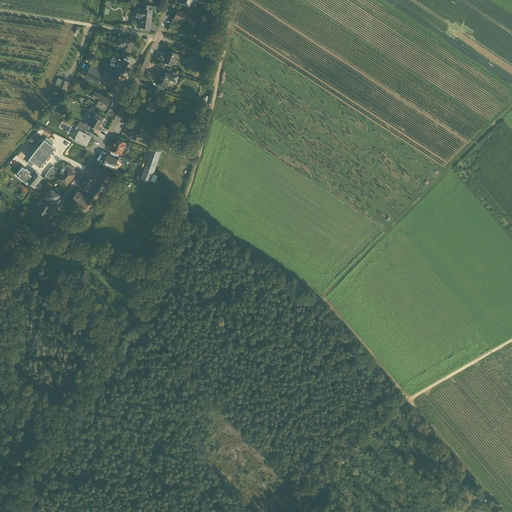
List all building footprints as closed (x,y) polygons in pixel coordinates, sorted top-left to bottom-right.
[(140,27),(149,28),(151,18),(150,18),(151,15),(152,15),(152,10),(153,10),(149,9),(149,5),(146,5),(145,9),(142,9),(138,8),(137,14),(137,15),(139,15),(141,15),(140,27)] [(189,25),(195,27),(199,19),(192,16),(193,15),(185,12),(178,10),(174,19),(178,21),(181,22),(183,18),(190,21),(189,25)] [(170,26),(180,29),(180,28),(181,25),(177,24),(178,21),(174,19),(173,19),(172,22),(170,26)] [(177,27),(176,30),(174,36),(186,40),(189,31),(180,28),(177,27)] [(124,51),(130,52),(131,47),(130,46),(131,40),(119,38),(118,45),(125,46),(124,51)] [(167,64),(171,65),(173,60),(175,60),(177,55),(167,51),(164,56),(165,57),(163,62),(165,63),(167,64)] [(115,69),(123,73),(125,69),(124,69),(127,62),(115,56),(113,61),(118,64),(115,69)] [(85,78),(96,84),(100,76),(101,77),(104,72),(90,64),(90,66),(91,67),(85,78)] [(117,82),(119,76),(113,73),(108,70),(105,76),(117,82)] [(158,84),(164,86),(168,78),(170,80),(176,82),(178,77),(172,74),(166,72),(165,74),(162,73),(158,84)] [(55,85),(66,89),(68,82),(58,79),(55,85)] [(96,92),(96,93),(92,91),(89,96),(94,99),(94,98),(99,100),(98,101),(96,106),(104,110),(106,106),(105,105),(108,99),(96,92)] [(116,107),(119,101),(114,98),(111,104),(116,107)] [(145,111),(156,115),(158,111),(159,106),(149,101),(145,111)] [(107,114),(112,117),(115,111),(110,108),(107,114)] [(89,126),(90,127),(90,125),(96,113),(91,111),(89,116),(85,124),(89,126)] [(93,127),(97,129),(103,117),(96,113),(90,125),(90,127),(92,128),(93,127)] [(81,128),(86,130),(87,131),(89,126),(85,124),(80,121),(77,126),(81,128)] [(129,137),(138,140),(141,131),(142,131),(143,129),(138,127),(137,128),(133,127),(129,137)] [(74,140),(86,147),(91,137),(87,134),(85,133),(79,130),(76,137),(74,140)] [(119,153),(120,154),(124,143),(122,142),(116,139),(112,151),(119,153)] [(45,140),(44,140),(40,145),(51,153),(55,148),(52,146),(45,140)] [(51,153),(40,145),(37,150),(47,158),(51,153)] [(73,154),(86,160),(88,154),(87,153),(79,149),(76,148),(73,154)] [(141,178),(150,182),(151,181),(153,174),(161,152),(151,148),(141,178)] [(47,158),(37,150),(33,155),(44,163),(48,158),(47,158)] [(86,160),(73,154),(70,160),(83,166),(86,160)] [(44,163),(33,155),(29,160),(34,164),(40,168),(44,163)] [(111,167),(114,168),(117,160),(107,156),(104,164),(107,165),(108,166),(108,167),(109,167),(110,167),(111,167)] [(22,167),(17,173),(20,175),(18,177),(26,184),(27,182),(31,177),(29,175),(30,173),(26,169),(26,170),(22,167)] [(58,180),(66,186),(75,175),(71,172),(67,169),(63,174),(62,175),(58,180)] [(27,182),(34,188),(42,178),(35,172),(31,177),(27,182)] [(102,184),(106,187),(111,180),(102,174),(97,181),(102,184)] [(80,187),(87,191),(94,182),(87,178),(80,187)] [(102,184),(99,189),(91,200),(91,201),(90,202),(94,204),(103,192),(106,187),(102,184)] [(51,189),(45,197),(54,203),(59,195),(51,189)] [(72,201),(85,209),(90,202),(91,201),(91,200),(78,192),(77,192),(72,201)] [(43,203),(38,211),(45,216),(51,208),(46,205),(43,203)] [(2,250),(9,255),(24,236),(17,231),(2,250)]
